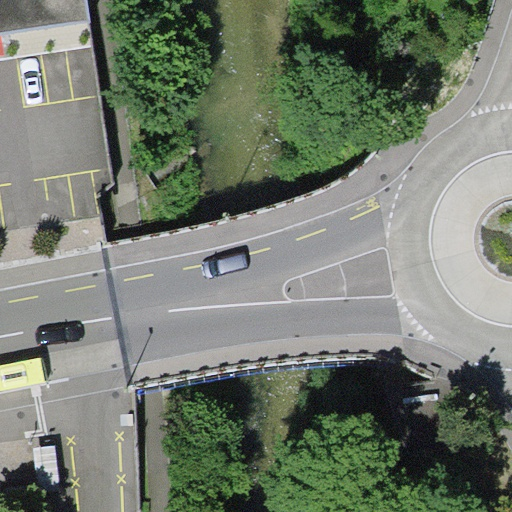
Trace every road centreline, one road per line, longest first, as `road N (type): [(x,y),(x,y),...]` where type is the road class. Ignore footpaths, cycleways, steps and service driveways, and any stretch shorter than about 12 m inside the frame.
road 1 (tertiary): [(0,344),(419,260)]
road 2 (tertiary): [(511,130),(482,138),(436,175),(417,230),(419,260)]
road 3 (tertiary): [(419,260),(447,314),(511,345)]
